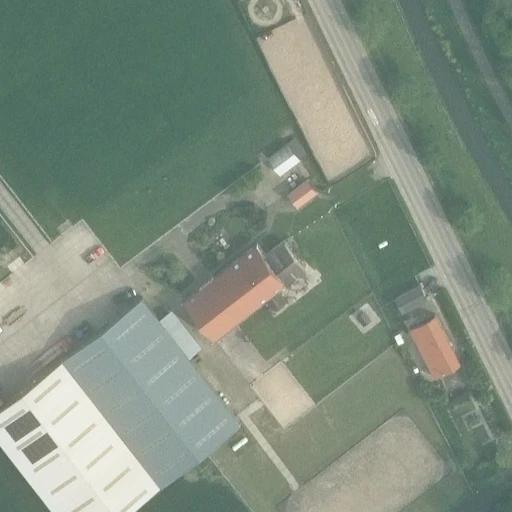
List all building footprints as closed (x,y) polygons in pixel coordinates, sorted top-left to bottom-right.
[(278,173),(298,159),(287,144),(267,158),(278,173)] [(297,206),(316,192),(307,180),(288,194),(297,206)] [(275,290),(305,267),(284,241),(265,256),(256,244),(184,300),(213,338),(266,297),(275,310),(285,303),(275,290)] [(400,314),(428,299),(422,288),(394,303),(400,314)] [(240,424),(142,297),(63,359),(161,485),(240,424)] [(434,377),(459,364),(434,315),(409,328),(434,377)] [(0,441),(55,511),(126,511),(161,485),(63,359),(0,407),(0,441)]
